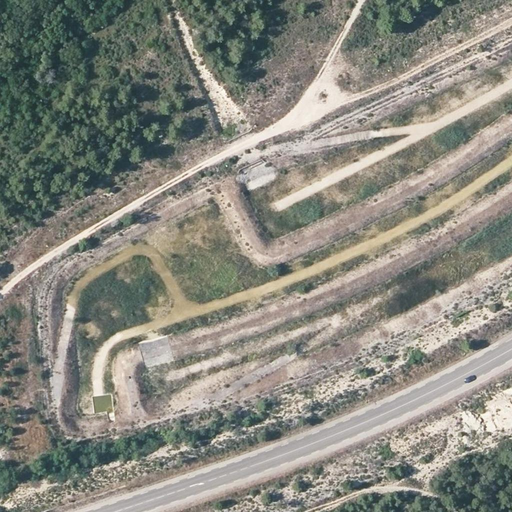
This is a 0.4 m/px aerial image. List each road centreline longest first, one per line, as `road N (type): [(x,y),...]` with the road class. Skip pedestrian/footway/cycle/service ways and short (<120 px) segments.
road 1 (track): [(52,399),(78,287),(130,253),(151,254),(185,313),(394,233),(511,160)]
road 2 (primary): [(113,511),(399,407),(511,350)]
road 3 (track): [(209,401),(511,225)]
road 4 (track): [(0,294),(117,215),(277,128)]
road 5 (track): [(237,147),(257,152),(421,130),(511,82)]
road 6 (track): [(277,128),(511,22)]
road 7 (track): [(511,37),(290,144)]
road 8 (track): [(421,130),(277,206)]
road 9 (track): [(277,128),(308,98),(361,0)]
